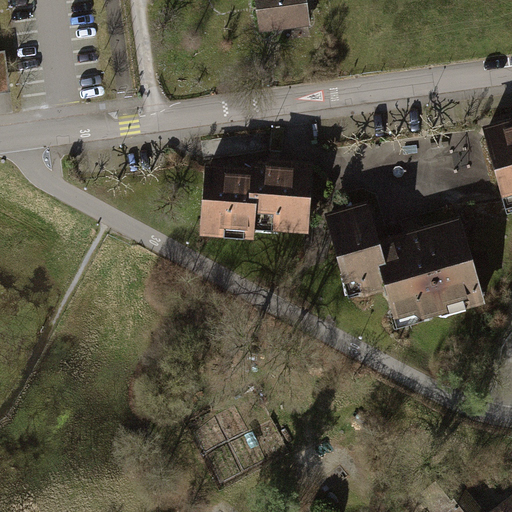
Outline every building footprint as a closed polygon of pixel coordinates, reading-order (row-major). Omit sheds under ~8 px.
[(256,0),(261,35),(311,28),(307,0),(256,0)] [(7,52),(0,53),(0,95),(12,94),(7,52)] [(511,122),(482,131),(507,219),(511,217),(511,122)] [(227,169),(205,167),(199,240),(253,245),(254,234),(308,238),(314,165),(266,162),(266,169),(251,168),(250,180),(227,178),(227,169)] [(368,204),(324,217),(349,303),(385,293),(396,333),(486,308),(460,219),(379,242),(368,204)] [(483,511),(454,473),(423,497),(434,511),(511,511),(511,499),(494,511),(483,511)]
